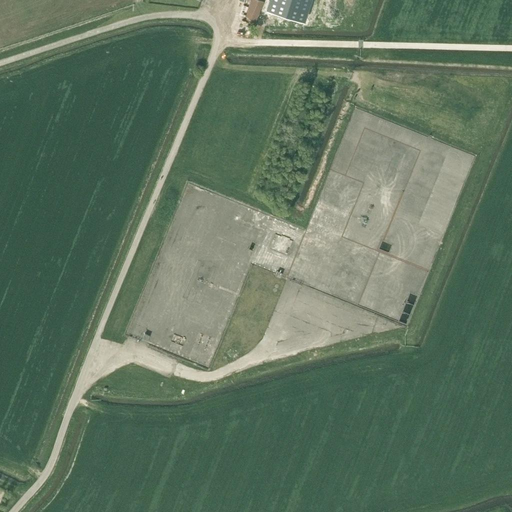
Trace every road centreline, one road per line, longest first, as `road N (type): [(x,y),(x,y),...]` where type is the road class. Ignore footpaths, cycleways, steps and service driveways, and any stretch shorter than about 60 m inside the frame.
road 1 (unclassified): [(0,64),(151,16),(204,16),(217,32),(48,470),(13,511)]
road 2 (track): [(217,42),(511,48)]
